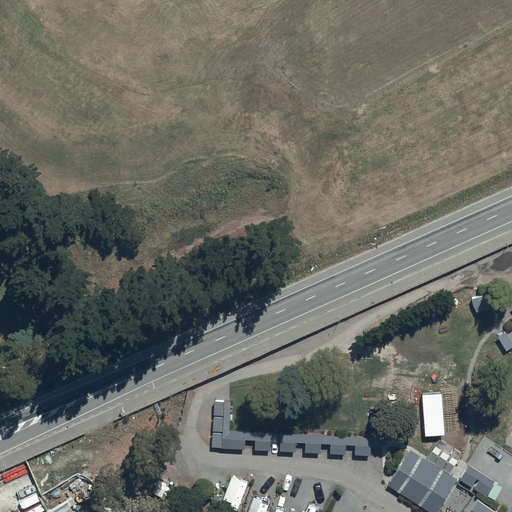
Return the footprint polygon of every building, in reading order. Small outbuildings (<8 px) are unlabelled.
[(507,294),(493,293),(492,308),(506,309),(507,294)] [(484,294),(471,297),(475,312),(488,308),(484,294)] [(450,326),(434,329),(435,338),(451,335),(450,326)] [(511,342),(506,332),(498,337),(505,351),(511,346),(511,342)] [(231,400),(215,400),(212,448),(244,450),(244,440),(255,440),(254,449),(270,450),(271,441),(280,442),(280,450),(296,451),(297,443),(306,443),(306,453),(320,454),(321,444),(331,444),(330,454),(346,454),(346,445),(356,446),(356,455),(370,456),(371,447),(380,447),(380,438),(229,429),(231,400)] [(92,428),(27,470),(39,488),(103,445),(92,428)] [(457,469),(410,439),(388,475),(435,504),(457,469)] [(247,483),(231,477),(221,505),(236,511),(239,504),(246,506),(255,482),(248,480),(247,483)] [(489,511),(496,503),(478,489),(463,509),(467,511),(489,511)] [(278,511),(289,511),(295,499),(279,493),(273,510),(278,511)] [(270,497),(262,494),(257,508),(265,511),(270,497)] [(53,511),(43,495),(18,511),(53,511)] [(511,511),(511,496),(500,511),(511,511)]
